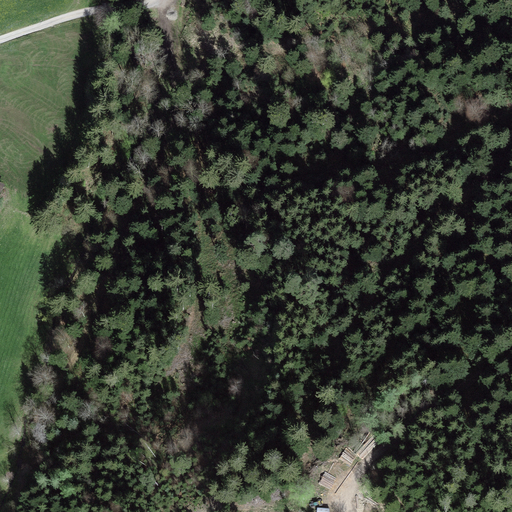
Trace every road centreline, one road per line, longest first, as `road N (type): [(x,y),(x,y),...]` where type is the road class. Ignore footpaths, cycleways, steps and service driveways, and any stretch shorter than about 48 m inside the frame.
road 1 (track): [(511,352),(433,405),(359,471),(349,493),(353,511)]
road 2 (unclassified): [(145,0),(0,42)]
